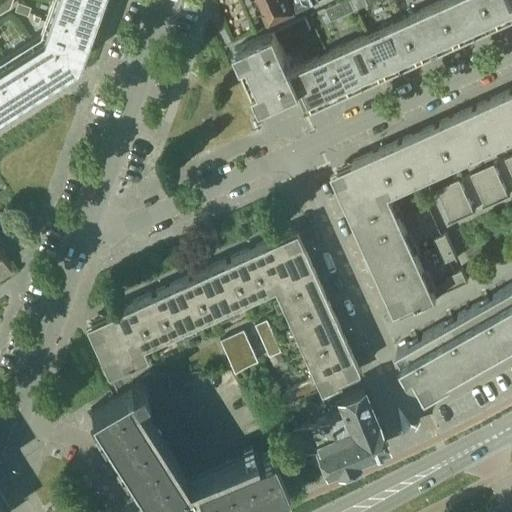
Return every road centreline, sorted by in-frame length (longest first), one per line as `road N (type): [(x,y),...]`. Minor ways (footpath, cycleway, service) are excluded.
road 1 (residential): [(422,405),(405,398),(294,153)]
road 2 (tertiary): [(0,464),(87,219)]
road 3 (residential): [(294,153),(511,55)]
road 4 (tertiary): [(87,219),(163,0)]
road 5 (residential): [(87,219),(129,224),(294,153)]
road 6 (secondary): [(353,511),(511,429)]
